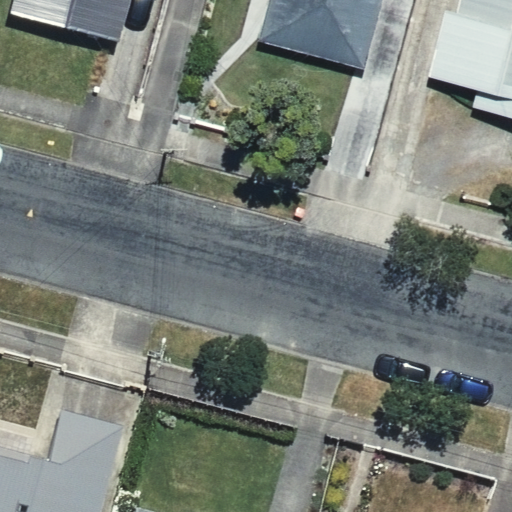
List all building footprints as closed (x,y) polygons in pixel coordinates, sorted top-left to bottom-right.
[(0,0),(0,19),(120,43),(128,0),(0,0)] [(246,0),(233,46),(338,76),(360,0),(246,0)] [(511,0),(437,0),(410,82),(511,115),(511,0)] [(0,511),(77,511),(106,417),(49,400),(32,454),(0,444),(0,511)] [(162,511),(118,500),(115,511),(162,511)]
